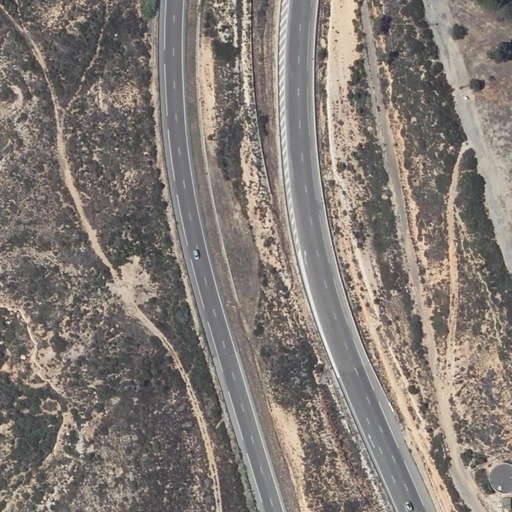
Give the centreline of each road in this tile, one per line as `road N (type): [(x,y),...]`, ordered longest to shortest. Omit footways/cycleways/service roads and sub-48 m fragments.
road 1 (trunk): [(411,511),(319,258),(303,169),(303,0)]
road 2 (track): [(478,511),(457,471),(442,405),(362,0)]
road 3 (trunk): [(173,0),(187,201),(274,511)]
